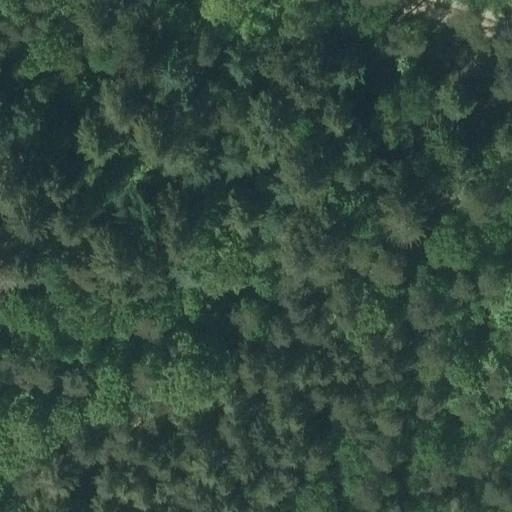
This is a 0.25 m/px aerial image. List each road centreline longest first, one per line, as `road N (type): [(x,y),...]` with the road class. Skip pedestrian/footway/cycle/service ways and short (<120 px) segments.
road 1 (track): [(0,285),(159,267),(384,222),(511,178)]
road 2 (track): [(511,39),(383,0)]
